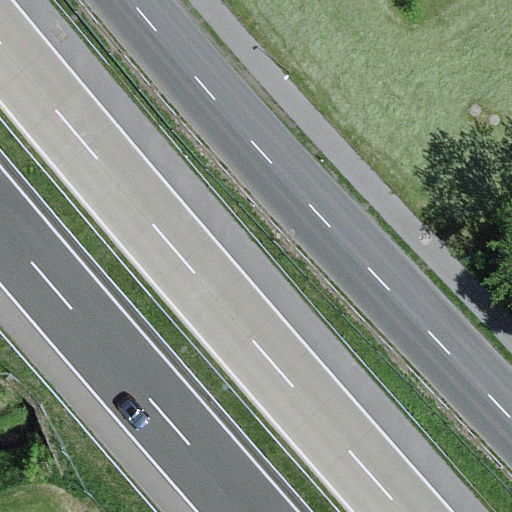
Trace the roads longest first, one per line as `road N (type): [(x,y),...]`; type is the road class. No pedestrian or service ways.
road 1 (motorway): [(397,511),(0,44)]
road 2 (primary): [(154,0),(225,87),(511,388)]
road 3 (motorway): [(0,221),(244,511)]
